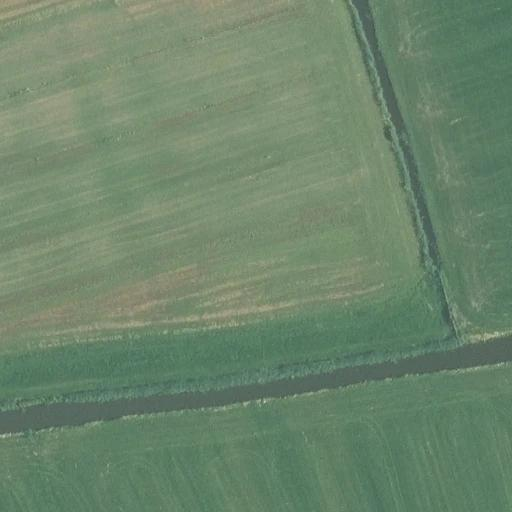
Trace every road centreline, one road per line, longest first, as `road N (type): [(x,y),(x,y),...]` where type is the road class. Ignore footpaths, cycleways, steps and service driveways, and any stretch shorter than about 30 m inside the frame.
road 1 (track): [(0,373),(451,320),(511,278)]
road 2 (track): [(0,455),(216,419),(351,408),(511,373)]
road 3 (track): [(409,0),(483,301)]
